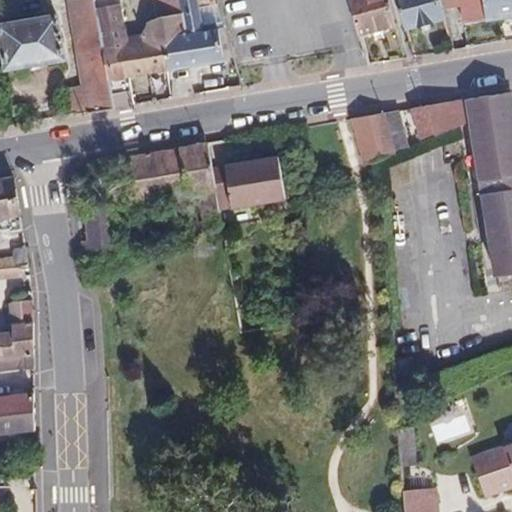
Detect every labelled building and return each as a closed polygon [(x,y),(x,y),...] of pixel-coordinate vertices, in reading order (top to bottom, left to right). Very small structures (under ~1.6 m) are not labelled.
[(144,0),(147,15),(138,20),(133,33),(118,34),(112,3),(84,6),(82,0),(58,0),(57,0),(72,86),(57,89),(61,116),(85,113),(104,109),(126,107),(123,79),(160,71),(217,63),(210,26),(195,27),(189,0),(144,0)] [(351,0),(361,35),(398,25),(390,0),(351,0)] [(445,18),(442,8),(439,0),(397,0),(406,29),(445,18)] [(511,0),(441,0),(442,7),(460,5),(462,21),(511,13),(511,0)] [(66,60),(59,16),(0,25),(0,26),(7,70),(66,60)] [(511,271),(511,140),(504,91),(480,94),(457,97),(487,278),(511,271)] [(411,145),(403,111),(385,114),(395,154),(411,145)] [(366,165),(382,159),(395,154),(385,114),(353,120),(366,165)] [(274,147),(294,144),(292,131),(272,135),(274,147)] [(200,192),(206,230),(224,222),(210,143),(131,157),(139,203),(200,192)] [(288,197),(281,157),(227,166),(234,207),(288,197)] [(0,267),(14,266),(13,255),(0,257),(0,256),(0,229),(1,230),(10,229),(10,231),(23,229),(22,217),(14,176),(0,178),(0,267)] [(119,255),(113,206),(87,209),(90,239),(84,240),(86,259),(119,255)] [(28,264),(26,246),(17,247),(13,252),(13,255),(14,266),(28,264)] [(32,299),(9,302),(12,322),(32,318),(32,299)] [(0,357),(14,356),(33,353),(32,318),(12,322),(12,331),(7,331),(0,331),(0,357)] [(33,353),(14,356),(15,368),(34,365),(33,353)] [(0,357),(0,369),(15,368),(14,356),(0,357)] [(416,375),(414,356),(396,357),(397,377),(416,375)] [(0,396),(0,432),(36,428),(35,392),(0,396)] [(419,464),(417,426),(400,427),(403,466),(419,464)] [(511,444),(475,457),(489,495),(511,487),(511,444)] [(439,511),(438,487),(405,490),(406,511),(439,511)]
